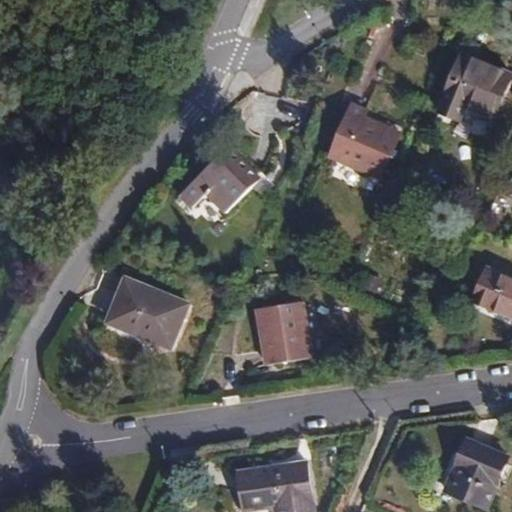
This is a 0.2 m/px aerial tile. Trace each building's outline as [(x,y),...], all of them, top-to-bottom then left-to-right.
[(494,121),(511,79),(511,74),(464,54),(439,112),(460,121),(466,108),(494,121)] [(382,179),(401,133),(364,117),(367,110),(354,105),(332,157),(382,179)] [(237,165),(244,159),(232,146),(188,189),(200,200),(208,192),(228,213),(257,185),(237,165)] [(263,178),(244,159),(237,165),(257,185),(263,178)] [(511,316),(511,277),(489,268),(476,301),(511,316)] [(384,280),(369,273),(363,286),(378,292),(384,280)] [(154,343),(171,350),(190,304),(126,278),(110,319),(156,338),(154,343)] [(314,358),(304,301),(257,309),(267,366),(314,358)] [(488,509),(511,457),(469,438),(446,491),(488,509)] [(320,478),(335,477),(334,447),(319,447),(320,478)] [(316,511),(309,461),(239,472),(245,511),(248,511),(275,508),(275,511),(316,511)]
